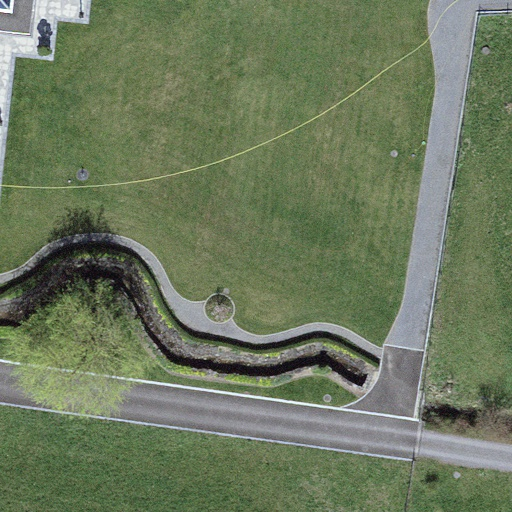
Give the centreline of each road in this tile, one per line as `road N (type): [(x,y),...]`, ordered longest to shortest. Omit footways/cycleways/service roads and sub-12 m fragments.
road 1 (residential): [(393,439),(457,24),(471,0)]
road 2 (residential): [(0,382),(393,439)]
road 3 (residential): [(393,439),(511,460)]
